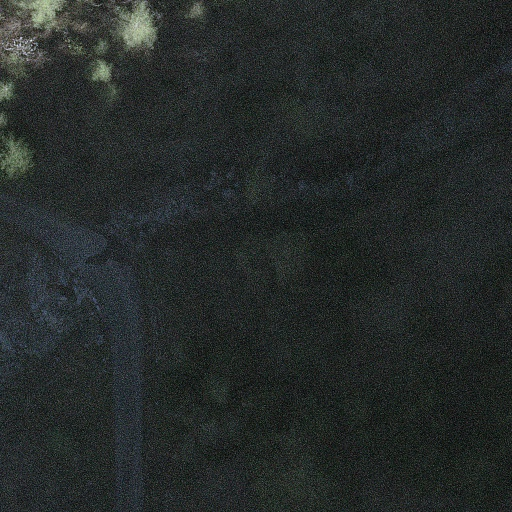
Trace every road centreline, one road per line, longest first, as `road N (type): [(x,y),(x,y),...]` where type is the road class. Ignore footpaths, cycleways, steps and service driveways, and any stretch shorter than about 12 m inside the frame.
road 1 (unknown): [(88,248),(511,59)]
road 2 (unclassified): [(129,511),(116,287),(99,257),(68,233),(0,205)]
